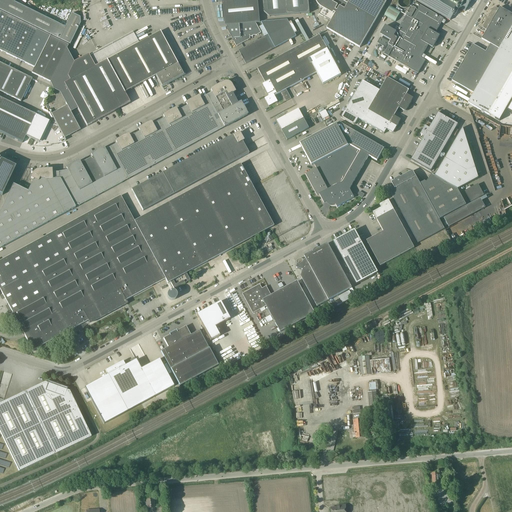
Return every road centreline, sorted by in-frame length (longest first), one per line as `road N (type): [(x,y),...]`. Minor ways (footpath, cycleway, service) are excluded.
road 1 (tertiary): [(26,511),(90,487),(511,451)]
road 2 (unclassified): [(323,231),(73,367),(0,352)]
road 3 (unclassified): [(484,0),(368,201),(323,231)]
road 4 (unclassified): [(0,148),(35,158),(69,153),(232,64)]
road 5 (unclassified): [(323,231),(232,64)]
road 6 (unknown): [(398,149),(342,115),(355,79),(373,80)]
